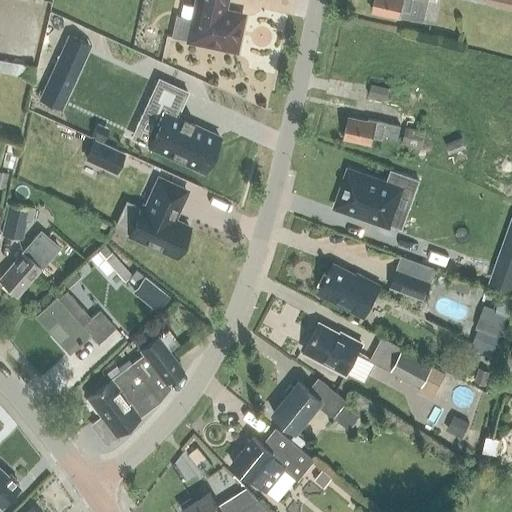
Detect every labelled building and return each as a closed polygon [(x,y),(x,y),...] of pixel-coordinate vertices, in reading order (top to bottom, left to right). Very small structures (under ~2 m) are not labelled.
[(197,0),(188,41),(206,44),(207,47),(216,49),(219,47),(235,51),(243,16),(223,11),(225,0),(197,0)] [(374,0),(372,11),(400,17),(400,16),(423,22),(428,0),(427,0),(374,0)] [(511,0),(485,0),(485,3),(511,9),(511,0)] [(69,34),(46,85),(64,93),(87,43),(69,34)] [(0,70),(25,74),(27,63),(0,58),(0,70)] [(391,88),(370,84),(368,96),(388,101),(391,88)] [(160,92),(146,130),(165,136),(156,160),(212,181),(225,145),(181,128),(190,103),(160,92)] [(397,141),(400,126),(369,119),(368,122),(348,117),(344,138),(372,144),(374,136),(397,141)] [(422,147),(425,130),(406,126),(402,143),(422,147)] [(125,153),(95,139),(86,158),(116,172),(125,153)] [(39,171),(27,166),(23,177),(35,182),(39,171)] [(0,171),(0,188),(3,190),(8,173),(0,171)] [(401,185),(404,176),(391,171),(388,180),(401,185)] [(336,206),(386,223),(398,189),(348,172),(336,206)] [(174,212),(176,213),(186,191),(159,178),(146,208),(142,206),(129,235),(176,257),(189,228),(173,220),(170,219),(174,212)] [(433,224),(451,228),(458,204),(440,199),(433,224)] [(9,204),(2,235),(22,239),(26,220),(31,221),(34,209),(9,204)] [(487,245),(491,233),(456,221),(449,242),(447,241),(441,259),(480,272),(485,258),(473,254),(477,242),(487,245)] [(489,283),(511,291),(511,288),(511,231),(507,230),(489,283)] [(58,248),(55,245),(41,233),(35,240),(35,239),(10,268),(11,269),(0,281),(15,294),(26,282),(27,283),(58,248)] [(97,253),(92,257),(99,266),(108,275),(114,269),(125,282),(128,279),(132,276),(131,275),(105,245),(97,253)] [(323,285),(319,293),(365,316),(380,287),(364,278),(364,280),(334,264),(330,271),(329,270),(327,274),(325,273),(319,284),(323,285)] [(135,270),(131,275),(132,276),(128,279),(137,286),(144,277),(135,270)] [(81,276),(75,271),(63,282),(68,288),(81,276)] [(391,286),(425,298),(430,284),(397,271),(391,286)] [(156,311),(167,297),(156,287),(144,301),(156,311)] [(91,319),(66,291),(58,299),(56,297),(35,316),(69,353),(89,335),(98,344),(115,329),(100,312),(91,319)] [(484,332),(477,351),(492,357),(499,337),(508,314),(491,308),(483,331),(484,332)] [(347,338),(321,324),(306,352),(346,374),(362,344),(348,336),(347,338)] [(182,369),(157,336),(140,349),(144,353),(131,363),(128,359),(118,367),(121,372),(87,397),(116,435),(140,417),(139,416),(160,400),(159,400),(170,386),(166,381),(182,369)] [(392,371),(421,387),(420,390),(433,398),(446,373),(403,350),(392,371)] [(479,368),(474,382),(484,386),(489,372),(479,368)] [(347,402),(319,379),(319,380),(320,380),(311,392),(299,382),(273,413),(299,434),(321,407),(335,418),(347,402)] [(449,431),(462,438),(470,423),(457,416),(449,431)] [(263,445),(253,437),(232,463),(267,492),(285,470),(298,480),(314,460),(276,429),(263,445)] [(0,505),(19,486),(16,482),(17,481),(10,474),(9,476),(0,467),(0,505)] [(324,488),(333,478),(322,469),(313,480),(324,488)] [(267,511),(269,511),(259,501),(240,511),(232,498),(218,507),(209,493),(181,511),(182,511),(267,511)]
